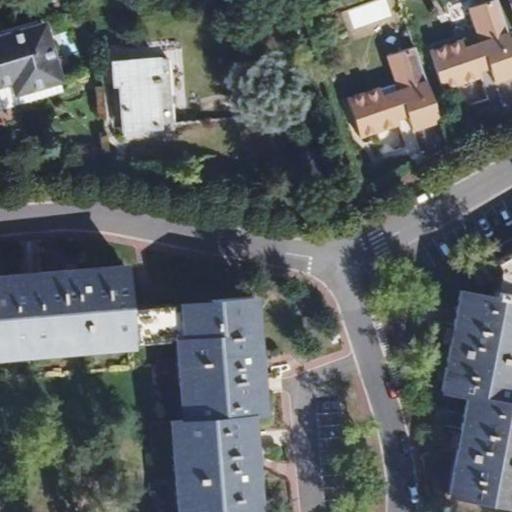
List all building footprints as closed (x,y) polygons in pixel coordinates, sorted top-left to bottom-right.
[(475,34),(428,51),(441,89),(466,81),(464,73),(487,65),(493,82),(511,75),(511,46),(496,0),(493,0),(467,9),(475,34)] [(43,23),(0,35),(0,110),(64,92),(43,23)] [(394,82),(346,99),(359,138),(385,129),(382,121),(406,113),(412,130),(439,121),(414,47),(385,58),(394,82)] [(119,85),(123,131),(173,125),(167,58),(112,65),(113,85),(119,85)] [(487,65),(464,73),(466,81),(477,77),(481,87),(493,82),(487,65)] [(406,113),(382,121),(385,129),(396,125),(399,135),(412,130),(406,113)] [(333,173),(321,143),(296,152),(308,184),(333,173)] [(511,251),(494,262),(498,269),(492,294),(459,289),(440,391),(465,395),(447,495),(511,506),(511,399),(508,399),(511,382),(511,251)] [(0,342),(6,342),(6,350),(28,348),(49,346),(48,338),(61,337),(62,351),(112,347),(111,333),(129,331),(130,342),(174,338),(188,336),(190,356),(176,357),(178,385),(192,384),(193,396),(185,397),(187,418),(175,419),(177,441),(184,440),(185,453),(171,454),(176,505),(190,504),(190,511),(258,511),(250,414),(262,413),(252,295),(176,302),(176,304),(128,308),(124,264),(0,275),(0,342)]
